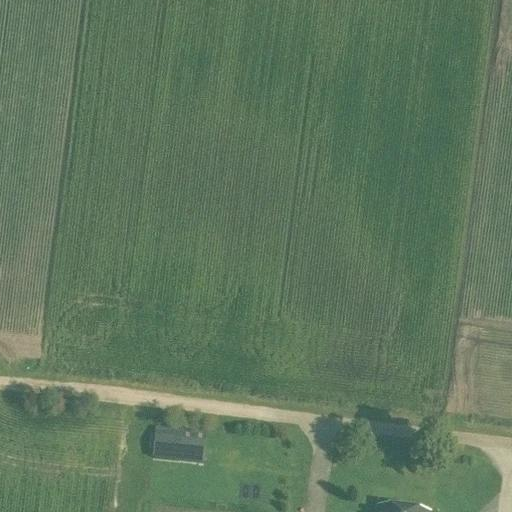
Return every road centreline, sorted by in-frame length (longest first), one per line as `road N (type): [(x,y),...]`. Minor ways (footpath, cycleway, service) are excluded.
road 1 (unclassified): [(511,440),(173,398)]
road 2 (track): [(173,398),(0,378)]
